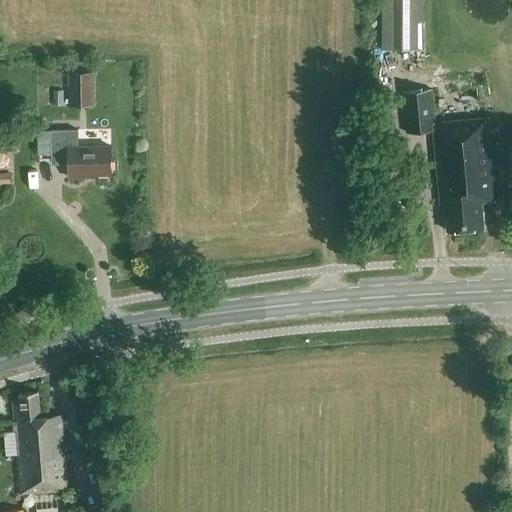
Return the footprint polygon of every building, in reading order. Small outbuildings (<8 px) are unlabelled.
[(380,0),(381,51),(410,51),(409,0),(380,0)] [(95,107),(94,74),(68,74),(69,107),(95,107)] [(497,200),(490,118),(434,123),(432,89),(402,92),(405,133),(434,130),(440,208),(445,207),(447,229),(483,226),(481,201),(497,200)] [(85,178),(85,177),(111,176),(110,147),(78,147),(78,130),(51,131),(51,164),(69,164),(69,178),(85,178)] [(0,173),(0,185),(11,185),(10,174),(0,173)] [(9,422),(10,432),(15,431),(22,493),(69,488),(60,411),(41,414),(38,393),(20,395),(20,400),(11,401),(13,421),(9,422)]
